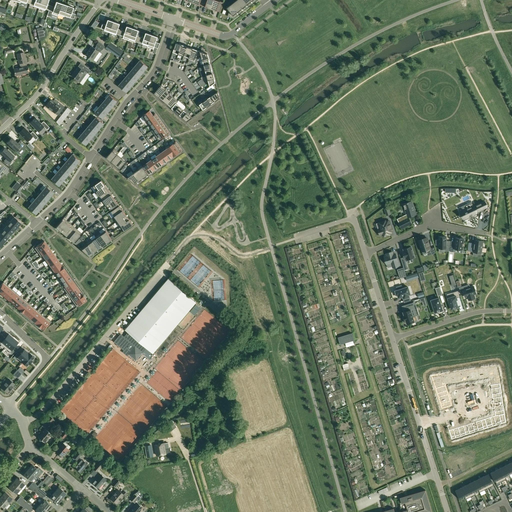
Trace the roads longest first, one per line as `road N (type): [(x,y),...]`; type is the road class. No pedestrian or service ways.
road 1 (track): [(302,234),(374,487),(403,474),(325,227)]
road 2 (residential): [(21,423),(42,411),(166,262)]
road 3 (residential): [(447,511),(392,339)]
road 4 (residential): [(91,156),(154,70),(173,18)]
road 5 (residential): [(8,405),(47,359),(0,314)]
road 6 (residential): [(392,339),(477,312),(511,310)]
